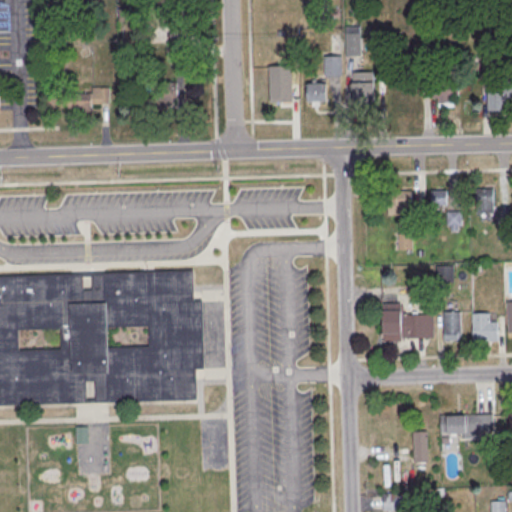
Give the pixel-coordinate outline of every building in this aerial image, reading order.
[(347,55),(361,55),(361,26),(347,26),(347,55)] [(341,56),(325,56),(325,75),(341,75),(341,56)] [(270,67),(292,66),(293,102),(271,103),(270,67)] [(354,73),(373,72),(374,104),(355,105),(354,73)] [(157,105),(172,105),(172,82),(157,82),(157,105)] [(325,83),(306,83),(306,104),(325,104),(325,83)] [(454,102),(454,85),(435,85),(435,102),(454,102)] [(109,87),(92,87),(92,91),(64,91),(64,113),(91,113),(91,103),(109,103),(109,87)] [(487,110),(511,109),(511,87),(487,88),(487,110)] [(477,190),(494,189),(495,213),(478,214),(477,190)] [(388,192),(412,191),(412,206),(406,206),(406,216),(388,216),(388,192)] [(431,191),(448,191),(449,206),(432,206),(431,191)] [(447,212),(462,212),(462,228),(448,228),(447,212)] [(499,225),(511,225),(511,241),(499,242),(499,225)] [(399,235),(413,234),(413,250),(399,251),(399,235)] [(436,266),(453,266),(454,284),(437,284),(436,266)] [(0,275),(0,404),(198,399),(197,363),(206,362),(204,300),(195,300),(194,269),(0,275)] [(383,305),(402,304),(402,315),(434,315),(434,339),(402,339),(402,342),(384,342),(383,305)] [(444,313),(461,312),(462,342),(445,342),(444,313)] [(473,314),(491,313),(491,323),(498,322),(498,342),(473,343),(473,314)] [(448,417),(493,415),(494,431),(480,432),(481,438),(464,439),(464,434),(448,435),(448,417)] [(413,432),(428,432),(429,463),(414,463),(413,432)] [(382,510),(400,510),(400,492),(382,492),(382,510)] [(491,511),(491,503),(507,502),(507,511),(491,511)]
